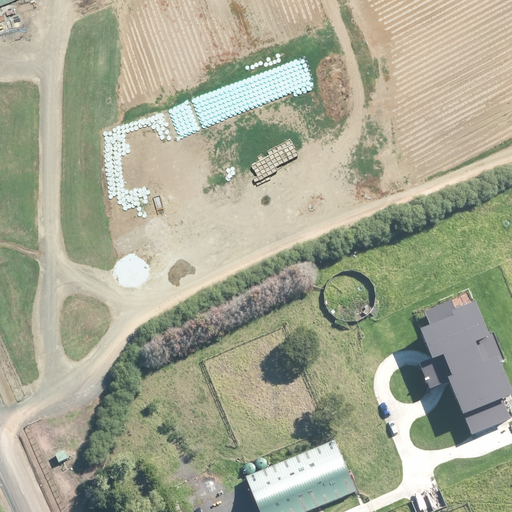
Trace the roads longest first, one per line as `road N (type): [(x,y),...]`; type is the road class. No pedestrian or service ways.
road 1 (track): [(511,158),(147,305),(110,369),(90,387),(0,421)]
road 2 (track): [(394,211),(340,0)]
